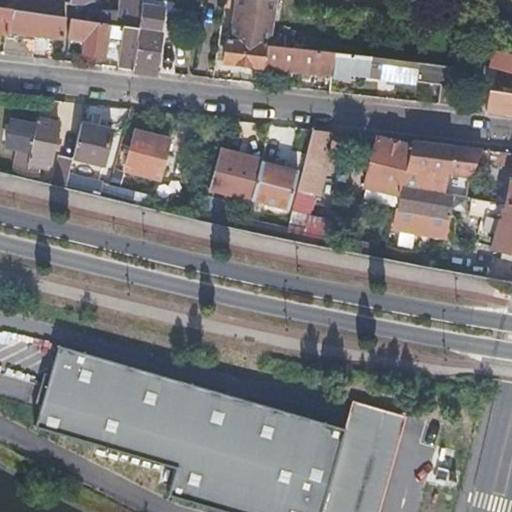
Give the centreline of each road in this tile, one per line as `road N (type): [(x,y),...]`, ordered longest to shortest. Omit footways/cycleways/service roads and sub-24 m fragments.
road 1 (secondary): [(511,324),(279,281),(0,215)]
road 2 (secondary): [(0,245),(511,352)]
road 3 (secondary): [(0,71),(511,129)]
road 4 (secondary): [(511,380),(477,511)]
